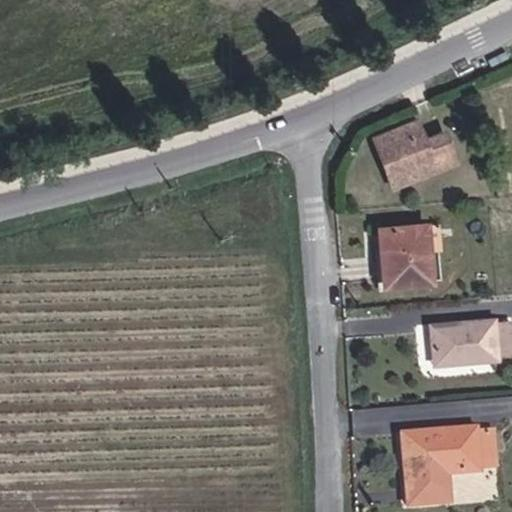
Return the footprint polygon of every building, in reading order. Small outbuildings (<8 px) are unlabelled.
[(398,181),(444,161),(431,131),(417,137),(411,124),(365,144),(376,169),(390,163),(398,181)] [(390,163),(376,169),(384,188),(398,181),(390,163)] [(419,281),(416,227),(369,229),(371,284),(419,281)] [(511,318),(501,319),(504,352),(511,351),(511,318)] [(501,370),(499,332),(435,337),(436,368),(479,366),(479,372),(501,370)] [(459,450),(459,446),(385,449),(388,511),(428,511),(427,488),(460,487),(459,450)] [(477,449),(459,450),(460,487),(478,486),(477,449)]
